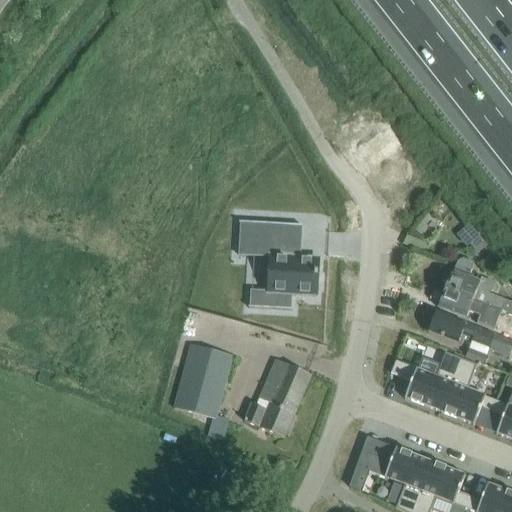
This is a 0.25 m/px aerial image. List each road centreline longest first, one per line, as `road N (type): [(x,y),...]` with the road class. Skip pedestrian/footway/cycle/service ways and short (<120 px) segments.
road 1 (residential): [(350,396),(369,315),(374,236),(368,204),(326,156)]
road 2 (residential): [(511,459),(350,396)]
road 3 (motorway): [(406,0),(511,134)]
road 4 (residential): [(296,511),(350,396)]
